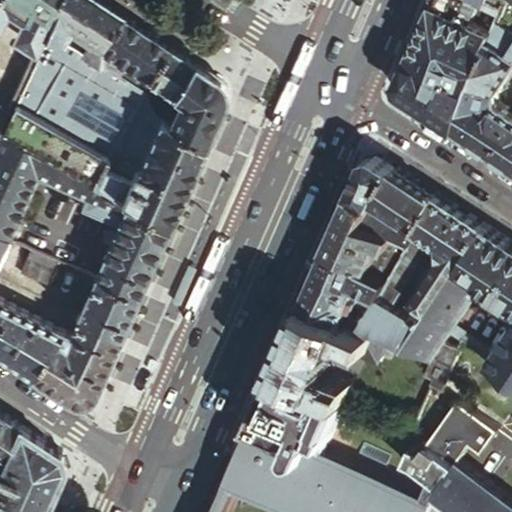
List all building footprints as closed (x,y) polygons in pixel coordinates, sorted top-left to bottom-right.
[(0,0),(0,128),(9,110),(21,84),(37,49),(52,18),(60,0),(0,0)] [(65,0),(60,10),(46,39),(61,44),(62,43),(63,44),(64,44),(74,26),(94,39),(85,52),(101,62),(103,48),(128,18),(112,8),(100,0),(65,0)] [(509,0),(436,0),(435,4),(497,35),(509,0)] [(481,78),(462,128),(496,151),(511,161),(511,110),(498,102),(501,95),(499,88),(511,68),(511,0),(509,0),(497,35),(481,78)] [(411,60),(481,78),(497,35),(435,4),(421,37),(411,60)] [(101,62),(135,84),(143,73),(152,78),(175,49),(128,18),(103,48),(101,62)] [(46,39),(3,129),(81,174),(120,196),(128,201),(145,211),(171,227),(182,202),(192,180),(207,146),(164,117),(160,114),(152,105),(149,99),(148,96),(145,91),(135,84),(101,62),(85,52),(71,42),(64,44),(63,44),(62,43),(61,44),(46,39)] [(135,84),(145,91),(152,95),(157,92),(163,85),(179,95),(199,65),(175,49),(152,78),(143,73),(135,84)] [(462,128),(481,78),(411,60),(401,81),(405,90),(433,110),(443,116),(462,128)] [(179,95),(164,117),(207,146),(223,110),(226,103),(227,98),(226,88),(225,85),(220,79),(218,77),(199,65),(179,95)] [(3,129),(0,135),(0,234),(8,238),(36,175),(85,197),(81,207),(119,223),(96,276),(140,296),(143,289),(171,227),(145,211),(128,201),(120,196),(81,174),(3,129)] [(356,179),(350,191),(369,203),(373,205),(378,196),(395,164),(377,152),(366,154),(356,179)] [(418,223),(436,191),(416,178),(395,164),(378,196),(418,223)] [(332,232),(326,246),(390,275),(408,242),(362,221),(369,203),(350,191),(332,232)] [(361,327),(384,337),(403,345),(483,222),(460,207),(436,191),(418,223),(416,227),(444,245),(405,305),(380,294),(361,327)] [(373,205),(414,231),(415,229),(416,227),(418,223),(378,196),(373,205)] [(373,205),(369,203),(362,221),(408,242),(414,231),(373,205)] [(483,222),(403,345),(429,356),(440,339),(443,335),(453,318),(506,237),(494,230),(483,222)] [(408,242),(390,275),(384,287),(380,294),(405,305),(444,245),(416,227),(415,229),(414,231),(408,242)] [(0,352),(77,404),(93,401),(109,365),(112,366),(114,363),(111,361),(114,353),(118,355),(119,351),(116,350),(119,343),(121,338),(124,339),(126,336),(122,335),(126,327),(129,328),(131,324),(127,323),(140,296),(96,276),(71,333),(0,298),(0,255),(8,238),(0,234),(0,352)] [(511,241),(506,237),(453,318),(466,326),(487,292),(511,308),(511,323),(488,358),(500,367),(511,349),(511,241)] [(306,290),(301,302),(361,327),(380,294),(384,287),(390,275),(326,246),(322,255),(315,272),(306,290)] [(56,259),(31,248),(20,273),(46,283),(56,259)] [(287,334),(272,369),(275,370),(343,398),(348,387),(349,382),(322,371),(324,365),(329,367),(337,349),(332,347),(336,338),(349,344),(348,348),(374,359),(384,337),(361,327),(301,302),(287,334)] [(432,375),(429,381),(433,383),(445,388),(462,348),(440,339),(429,356),(423,371),(432,375)] [(511,349),(500,367),(511,376),(511,349)] [(250,427),(232,469),(329,511),(386,511),(422,431),(415,428),(411,426),(353,403),(343,398),(275,370),(250,427)] [(348,387),(343,398),(353,403),(358,391),(348,387)] [(429,436),(432,439),(460,400),(457,398),(429,436)] [(460,400),(432,439),(458,457),(471,440),(483,449),(498,428),(460,400)] [(0,463),(3,466),(21,423),(5,413),(0,422),(0,463)] [(61,450),(21,423),(3,466),(0,463),(0,505),(15,511),(45,511),(57,485),(66,463),(61,450)] [(422,431),(386,511),(418,511),(431,484),(436,488),(458,457),(432,439),(429,436),(422,431)] [(511,511),(511,496),(498,487),(458,457),(436,488),(437,489),(467,511),(511,511)] [(329,511),(232,469),(213,511),(329,511)]
